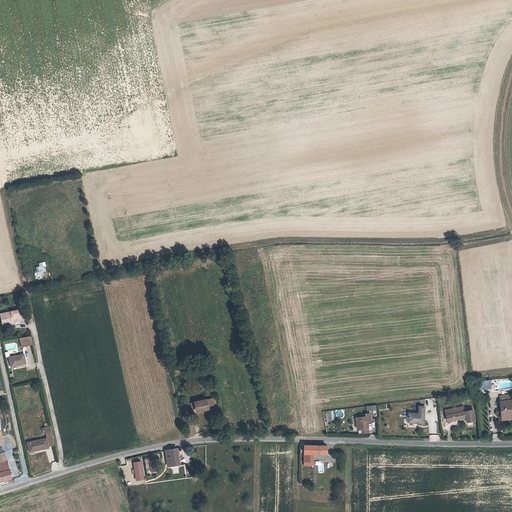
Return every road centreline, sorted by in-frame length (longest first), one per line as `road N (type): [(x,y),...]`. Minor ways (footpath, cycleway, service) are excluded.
road 1 (unclassified): [(0,492),(132,451),(215,438),(511,442)]
road 2 (unknown): [(29,482),(0,322)]
road 3 (unknown): [(33,327),(60,472)]
